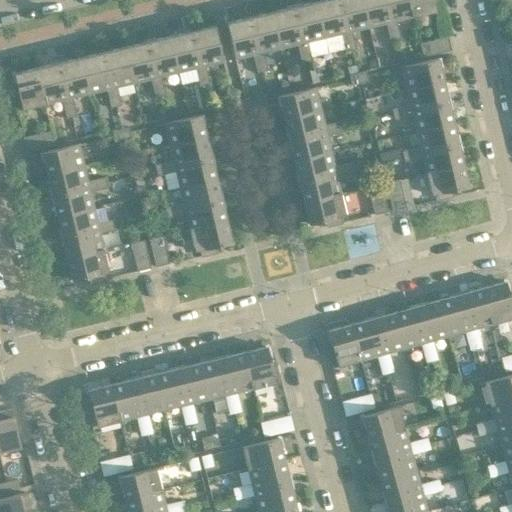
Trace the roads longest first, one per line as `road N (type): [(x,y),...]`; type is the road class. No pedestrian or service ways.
road 1 (residential): [(33,366),(288,306)]
road 2 (residential): [(288,306),(511,243)]
road 3 (residential): [(342,511),(288,306)]
road 4 (residential): [(511,187),(466,0)]
road 5 (residential): [(68,511),(33,366)]
road 6 (residential): [(33,366),(0,226)]
